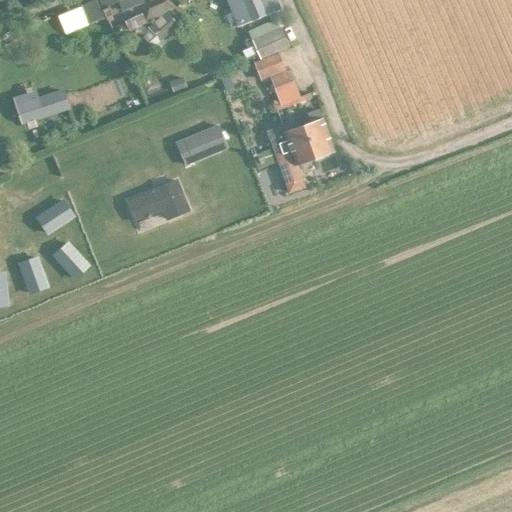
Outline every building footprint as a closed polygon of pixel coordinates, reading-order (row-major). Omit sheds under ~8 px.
[(86,0),(80,3),(77,4),(86,22),(99,16),(91,0),(86,0)] [(93,0),(103,20),(109,18),(104,5),(113,1),(114,4),(116,3),(115,0),(93,0)] [(115,0),(116,3),(118,10),(141,1),(140,0),(115,0)] [(145,7),(143,18),(169,7),(160,0),(145,7)] [(222,0),(233,25),(243,21),(276,9),(272,0),(222,0)] [(138,36),(147,47),(174,24),(162,11),(144,26),(146,30),(138,36)] [(137,12),(120,20),(124,29),(142,21),(137,12)] [(265,20),(244,29),(247,37),(269,29),(275,26),(271,18),(265,20)] [(269,29),(247,37),(248,40),(254,53),(257,58),(273,52),(277,50),(287,46),(286,46),(278,25),(275,26),(269,29)] [(244,47),(239,49),(244,58),(254,53),(248,40),(242,43),(244,47)] [(255,59),(250,61),(257,79),(266,76),(280,70),(273,52),(257,58),(255,59)] [(280,70),(266,76),(277,103),(295,95),(284,69),(280,70)] [(224,72),(216,76),(221,89),(230,86),(224,72)] [(178,76),(167,80),(171,90),(182,86),(178,76)] [(13,105),(19,121),(65,106),(59,90),(33,98),(31,92),(18,96),(20,102),(13,105)] [(264,129),(285,191),(300,185),(292,164),(331,151),(316,107),(304,111),(308,121),(291,126),(288,119),(281,121),(282,123),(264,129)] [(171,140),(181,165),(223,148),(213,123),(171,140)] [(247,154),(253,169),(271,162),(266,148),(247,154)] [(173,179),(124,199),(132,222),(160,210),(163,217),(185,209),(173,179)]
